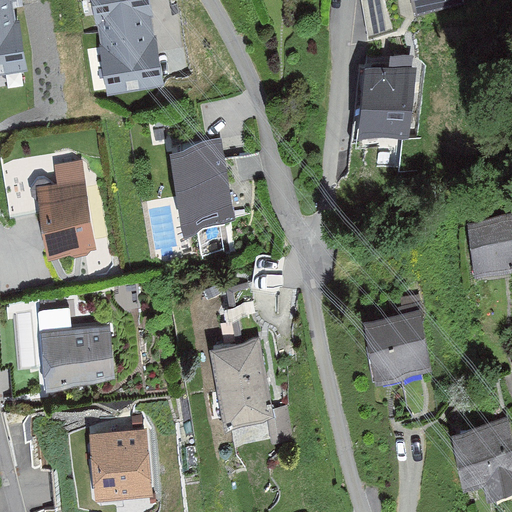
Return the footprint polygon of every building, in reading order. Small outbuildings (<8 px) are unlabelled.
[(0,0),(0,69),(29,66),(21,15),(16,16),(13,0),(0,0)] [(152,0),(92,0),(96,20),(98,20),(99,29),(153,21),(152,10),(154,10),(152,0)] [(415,0),(418,13),(468,3),(467,0),(415,0)] [(153,21),(99,29),(101,40),(100,40),(107,89),(165,80),(157,30),(155,31),(153,21)] [(418,61),(366,55),(357,126),(409,133),(418,61)] [(226,136),(173,144),(186,226),(238,219),(226,136)] [(92,183),(43,188),(50,251),(98,246),(92,183)] [(511,217),(471,221),(476,274),(511,270),(511,217)] [(284,283),(283,254),(255,255),(257,285),(284,283)] [(424,309),(368,318),(377,377),(433,368),(424,309)] [(114,324),(47,330),(51,382),(118,377),(114,324)] [(263,334),(214,342),(228,415),(276,406),(263,334)] [(511,414),(511,413),(457,423),(467,480),(487,476),(490,492),(511,488),(511,414)] [(151,442),(95,446),(98,495),(154,491),(151,442)]
